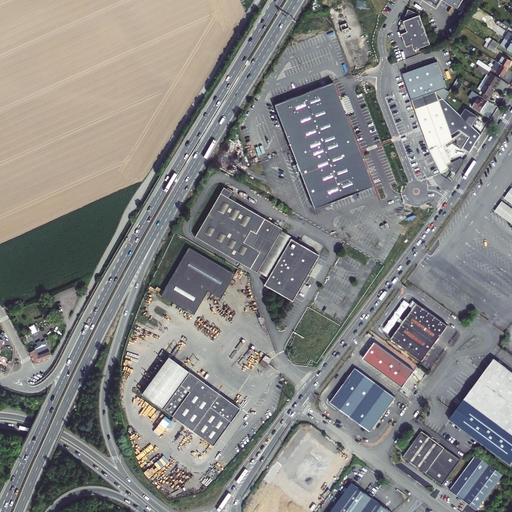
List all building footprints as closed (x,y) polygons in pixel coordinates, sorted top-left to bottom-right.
[(431,0),(438,4),(441,0),(444,0),(458,9),(463,0),(431,0)] [(415,50),(431,44),(420,14),(409,9),(400,28),(407,46),(413,44),(415,50)] [(337,14),(346,40),(354,38),(344,12),(337,14)] [(507,31),(509,27),(500,21),(499,23),(501,25),(500,26),(507,31)] [(491,37),(488,41),(497,47),(499,43),(491,37)] [(497,47),(488,41),(485,45),(494,51),(497,47)] [(511,61),(511,60),(503,55),(499,62),(501,64),(508,68),(511,61)] [(499,62),(495,60),(490,67),(496,70),(501,64),(499,62)] [(403,74),(430,149),(443,144),(453,138),(452,135),(460,130),(470,136),(463,147),(470,152),(481,134),(445,99),(449,92),(443,89),(445,88),(437,62),(403,74)] [(504,75),(508,68),(501,64),(496,70),(504,75)] [(494,74),(488,70),(481,66),(479,69),(487,74),(482,81),(485,83),(494,89),(501,79),(494,74)] [(488,100),(494,89),(485,83),(482,81),(477,88),(484,93),(482,96),(488,100)] [(333,83),(274,105),(292,150),(314,208),(329,203),(373,186),(333,83)] [(488,101),(472,91),(469,96),(476,101),(472,107),(480,112),(488,101)] [(443,144),(430,149),(441,173),(442,175),(452,181),(463,163),(459,155),(451,160),(443,144)] [(224,186),(220,193),(195,236),(256,272),(258,270),(279,233),(282,228),(231,199),(235,192),(224,186)] [(511,205),(511,190),(510,189),(503,199),(511,205)] [(511,226),(511,210),(501,203),(493,213),(511,226)] [(280,234),(279,233),(258,270),(259,270),(257,274),(266,279),(268,276),(269,276),(290,240),(289,239),(291,236),(282,231),(280,234)] [(319,255),(290,239),(290,240),(269,276),(263,286),(290,302),(294,296),(319,255)] [(194,314),(196,311),(208,290),(219,297),(221,298),(222,296),(234,274),(188,247),(161,295),(184,308),(192,313),(194,314)] [(422,361),(448,326),(417,304),(403,323),(391,339),(422,361)] [(45,341),(29,352),(34,360),(37,361),(51,356),(45,341)] [(416,369),(414,371),(374,342),(368,350),(362,358),(403,387),(414,372),(416,374),(418,371),(416,369)] [(271,359),(265,354),(261,359),(268,364),(271,359)] [(141,396),(161,410),(183,380),(213,402),(218,395),(168,359),(157,375),(141,396)] [(268,364),(261,359),(258,364),(264,368),(268,364)] [(479,384),(476,388),(464,404),(461,408),(451,422),(452,422),(458,427),(477,441),(511,467),(511,466),(511,372),(496,361),(486,374),(484,377),(479,384)] [(370,431),(395,397),(356,368),(342,387),(330,402),(370,431)] [(161,410),(212,447),(239,410),(218,395),(213,402),(183,380),(161,410)] [(426,434),(422,431),(418,437),(403,456),(406,458),(443,485),(461,460),(432,439),(432,438),(426,434)] [(441,444),(462,459),(466,454),(439,435),(437,438),(443,442),(441,444)] [(284,476),(320,502),(347,466),(312,440),(309,446),(307,445),(284,476)] [(477,510),(503,475),(476,455),(472,461),(450,490),(477,510)] [(312,511),(318,504),(283,478),(257,511),(312,511)] [(383,511),(350,487),(343,496),(331,511),(383,511)]
